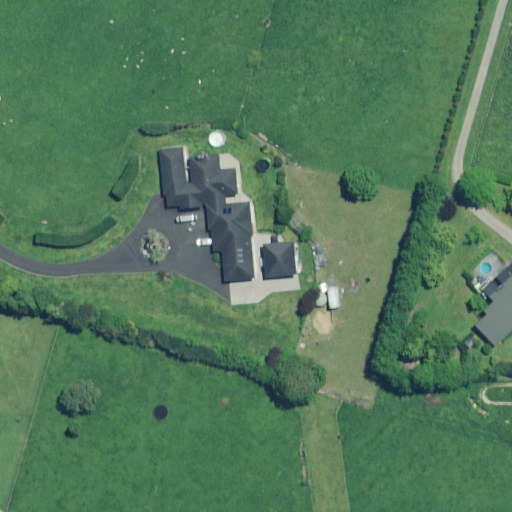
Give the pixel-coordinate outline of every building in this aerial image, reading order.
[(188,182),(186,148),(163,150),(167,206),(179,206),(179,209),(209,207),(211,234),(214,234),(215,251),(224,251),(226,281),(256,279),(251,203),(228,205),(227,195),(239,195),(238,169),(222,170),(221,160),(192,162),(193,182),(188,182)] [(298,275),(295,243),(265,245),(268,278),(298,275)] [(327,244),(312,244),(311,267),(326,267),(327,244)] [(511,275),(491,296),(496,302),(487,310),(490,313),(477,326),(498,348),(511,334),(511,275)] [(327,301),(327,299),(327,296),(326,294),(324,292),(322,291),(320,291),(317,291),(315,292),(313,294),(312,296),(312,298),(312,301),(313,303),(315,305),(317,306),(319,306),(322,306),(324,305),(326,303),(327,301)] [(280,352),(273,350),(267,369),(274,372),(280,352)]
